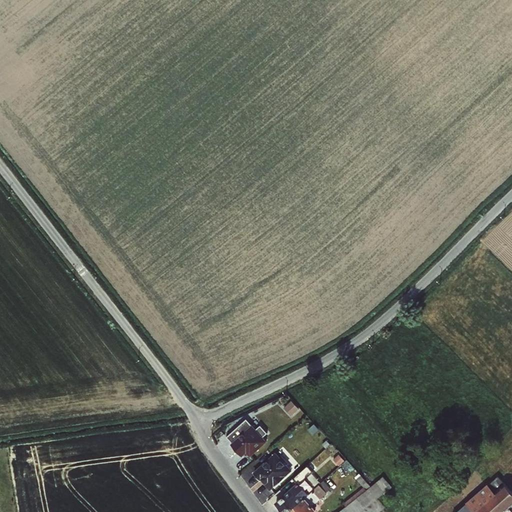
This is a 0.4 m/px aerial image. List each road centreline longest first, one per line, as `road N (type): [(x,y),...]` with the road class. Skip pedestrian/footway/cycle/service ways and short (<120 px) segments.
road 1 (residential): [(511,193),(364,335),(198,420)]
road 2 (residential): [(198,420),(0,164)]
